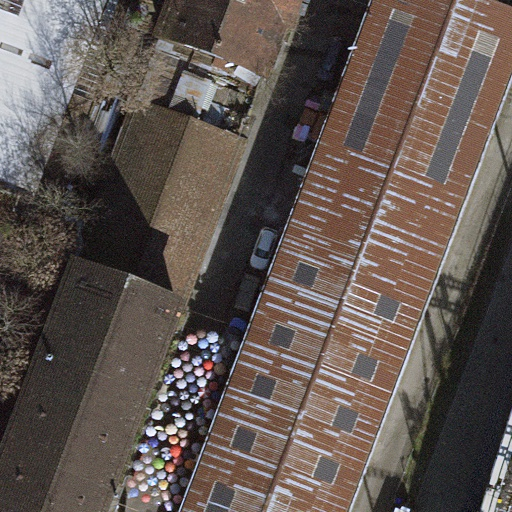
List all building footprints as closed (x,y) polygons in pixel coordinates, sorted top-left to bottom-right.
[(87,0),(0,0),(0,189),(19,196),(87,0)] [(172,0),(160,39),(263,71),(278,25),(292,30),(301,0),(172,0)] [(350,511),(511,88),(511,18),(462,0),(375,0),(180,511),(350,511)] [(236,139),(139,103),(79,271),(179,306),(236,139)] [(37,250),(0,236),(0,268),(26,279),(37,250)] [(97,511),(179,306),(79,271),(0,478),(0,511),(97,511)] [(478,510),(485,511),(511,511),(511,433),(501,431),(478,510)]
